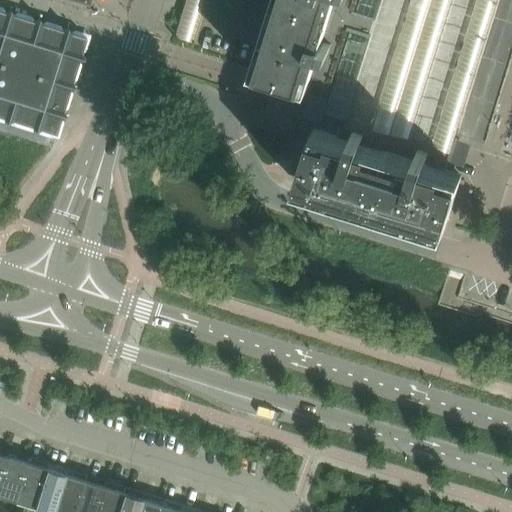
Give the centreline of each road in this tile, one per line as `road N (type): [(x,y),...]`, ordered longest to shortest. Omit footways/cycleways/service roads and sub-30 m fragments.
road 1 (tertiary): [(50,330),(511,471)]
road 2 (tertiary): [(511,431),(62,285)]
road 3 (residential): [(498,268),(259,192),(211,99),(128,74)]
road 4 (residential): [(294,511),(23,424),(0,405)]
road 5 (residential): [(62,285),(128,74)]
